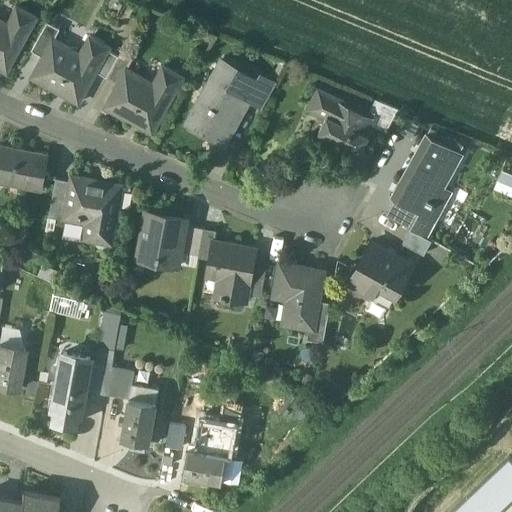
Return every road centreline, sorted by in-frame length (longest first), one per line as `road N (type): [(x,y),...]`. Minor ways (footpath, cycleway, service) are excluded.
road 1 (residential): [(0,107),(305,228)]
road 2 (residential): [(0,443),(136,501)]
